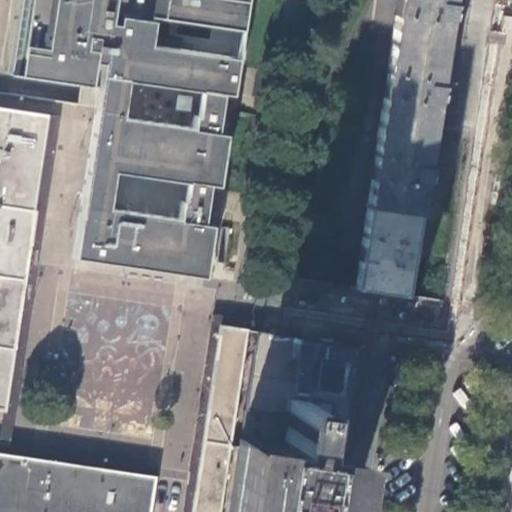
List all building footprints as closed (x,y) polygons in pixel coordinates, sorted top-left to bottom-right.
[(203,276),(223,140),(236,57),(149,43),(153,18),(137,16),(137,11),(241,28),(245,0),(18,0),(8,72),(90,85),(94,61),(102,62),(93,120),(72,256),(203,276)] [(397,0),(394,21),(388,66),(378,128),(371,179),(367,204),(419,212),(424,183),(426,167),(436,101),(439,84),(449,18),(451,2),(451,0),(397,0)] [(459,3),(451,2),(449,18),(456,19),(457,15),(458,11),(459,3)] [(446,85),(439,84),(436,101),(444,102),(444,97),(445,97),(445,92),(446,85)] [(0,409),(4,410),(48,113),(0,106),(0,409)] [(2,419),(9,420),(54,114),(48,113),(4,410),(2,419)] [(433,168),(426,167),(424,183),(431,184),(432,180),(433,173),(433,168)] [(419,212),(367,204),(365,218),(357,273),(355,287),(407,295),(413,253),(419,212)] [(192,511),(222,324),(248,328),(248,320),(212,314),(189,471),(182,511),(192,511)] [(227,511),(255,329),(248,328),(222,324),(192,511),(227,511)] [(335,511),(360,346),(255,329),(227,511),(335,511)] [(8,429),(9,420),(2,419),(0,436),(0,442),(5,444),(8,429)] [(148,511),(154,475),(0,452),(0,511),(148,511)]
